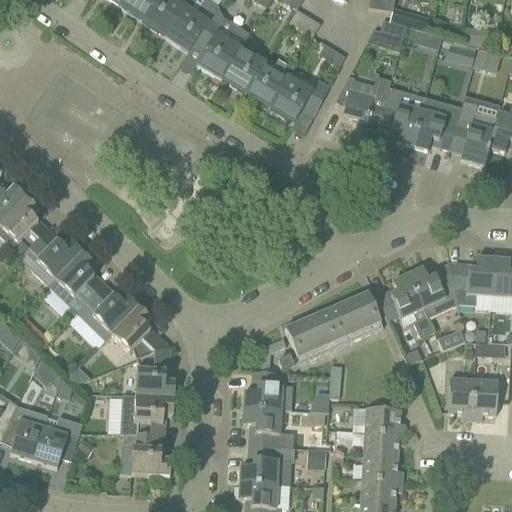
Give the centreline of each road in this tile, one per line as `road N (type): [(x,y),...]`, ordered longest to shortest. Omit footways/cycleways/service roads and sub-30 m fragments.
road 1 (unclassified): [(346,253),(293,170),(32,0)]
road 2 (residential): [(206,329),(0,133)]
road 3 (residential): [(195,511),(206,329)]
road 4 (residential): [(511,223),(408,220),(346,253)]
road 5 (residential): [(346,253),(206,329)]
road 6 (residential): [(511,473),(449,474),(422,419)]
